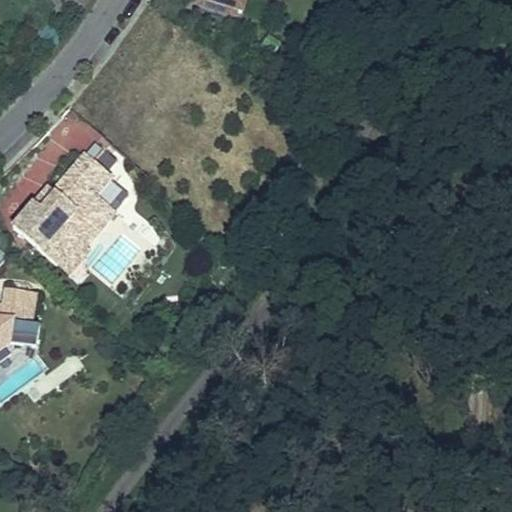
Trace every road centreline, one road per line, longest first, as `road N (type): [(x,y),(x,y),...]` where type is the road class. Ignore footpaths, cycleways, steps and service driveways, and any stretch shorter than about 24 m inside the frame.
road 1 (unclassified): [(110,511),(182,400),(283,288),(364,122),(405,0)]
road 2 (residential): [(0,143),(73,75),(115,0)]
